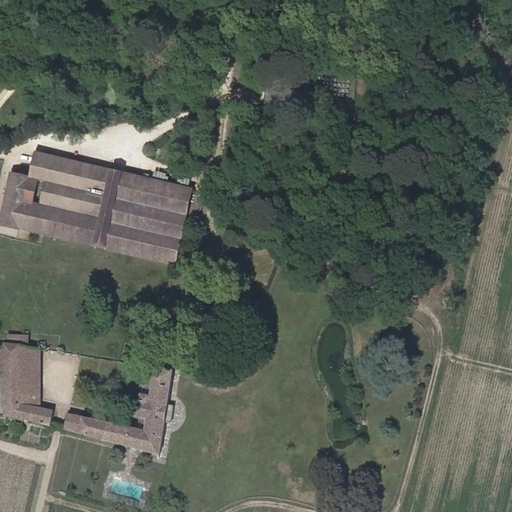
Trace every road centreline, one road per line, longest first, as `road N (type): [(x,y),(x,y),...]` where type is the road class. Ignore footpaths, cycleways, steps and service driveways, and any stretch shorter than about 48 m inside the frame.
road 1 (track): [(511,95),(448,355),(511,370)]
road 2 (track): [(236,0),(226,78),(211,113),(0,152)]
road 3 (unknown): [(0,119),(90,0)]
